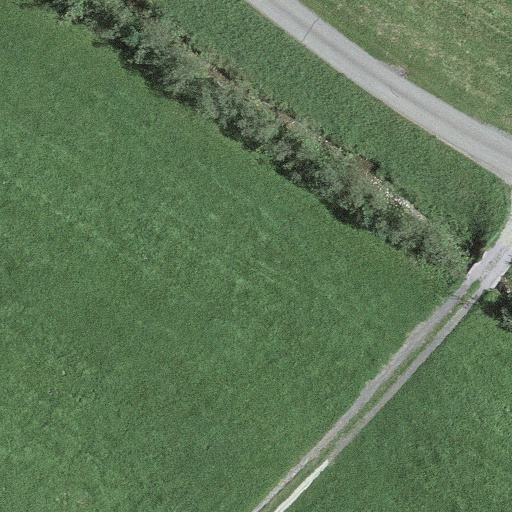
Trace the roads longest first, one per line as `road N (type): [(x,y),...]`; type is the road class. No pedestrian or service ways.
road 1 (track): [(511,243),(425,346),(263,511)]
road 2 (unclassified): [(270,0),(394,90),(511,155)]
